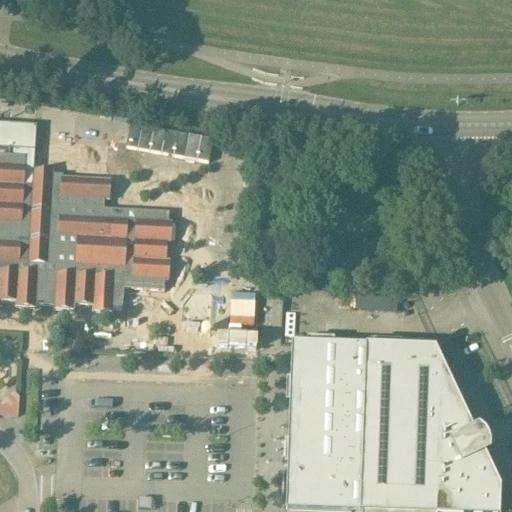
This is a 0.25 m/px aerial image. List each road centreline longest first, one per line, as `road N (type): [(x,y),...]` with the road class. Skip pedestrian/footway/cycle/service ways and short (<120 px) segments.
road 1 (secondary): [(217,100),(0,58)]
road 2 (secondary): [(347,116),(280,97),(217,100)]
road 3 (secondary): [(217,100),(278,118),(347,116)]
road 4 (unclassified): [(511,343),(465,225)]
road 5 (unclassified): [(241,511),(243,392)]
